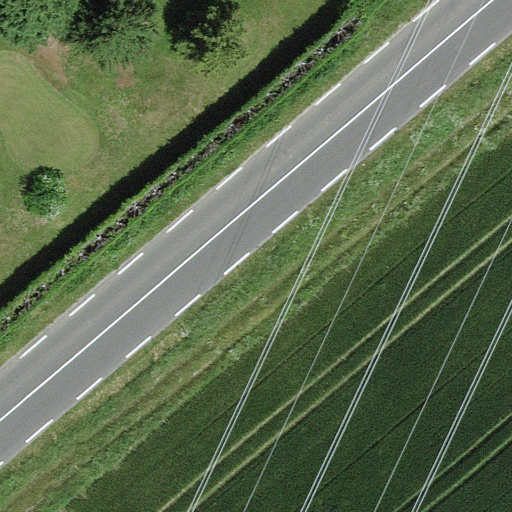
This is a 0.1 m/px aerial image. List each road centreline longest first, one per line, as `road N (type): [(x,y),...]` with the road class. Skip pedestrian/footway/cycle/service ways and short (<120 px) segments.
road 1 (tertiary): [(0,429),(508,0)]
road 2 (track): [(511,100),(23,511)]
